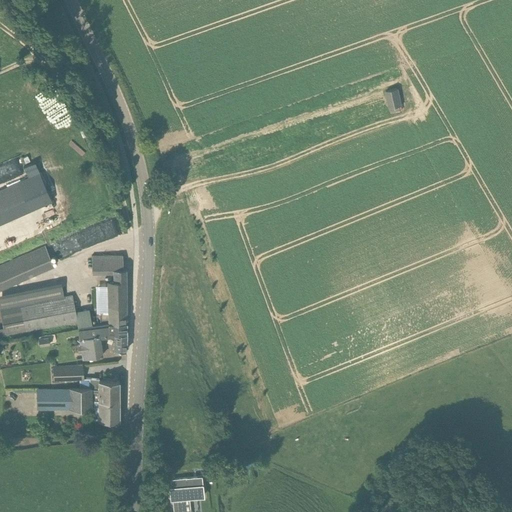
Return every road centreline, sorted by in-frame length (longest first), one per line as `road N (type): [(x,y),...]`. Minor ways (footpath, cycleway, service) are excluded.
road 1 (secondary): [(137,511),(147,220),(127,122),(71,0)]
road 2 (track): [(147,220),(192,183),(265,169),(405,113),(401,84)]
road 3 (track): [(0,72),(36,61),(62,82),(96,135),(136,231)]
